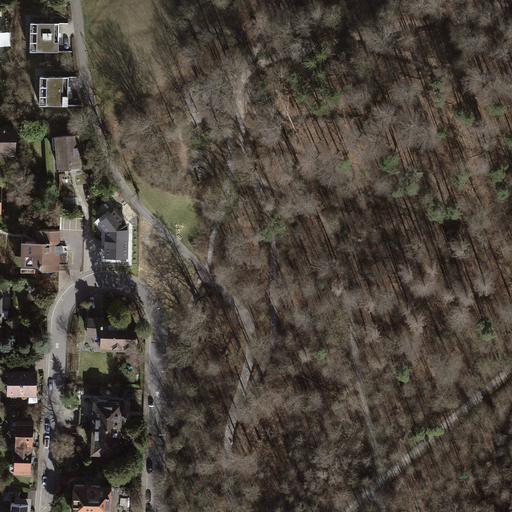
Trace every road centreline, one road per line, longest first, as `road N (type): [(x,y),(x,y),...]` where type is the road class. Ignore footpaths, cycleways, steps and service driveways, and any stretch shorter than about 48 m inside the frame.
road 1 (residential): [(47,511),(64,309),(81,288),(107,279),(138,288),(156,314),(153,511)]
road 2 (track): [(237,405),(260,374),(274,327),(273,231),(244,150),(240,92)]
road 3 (track): [(348,511),(511,366)]
